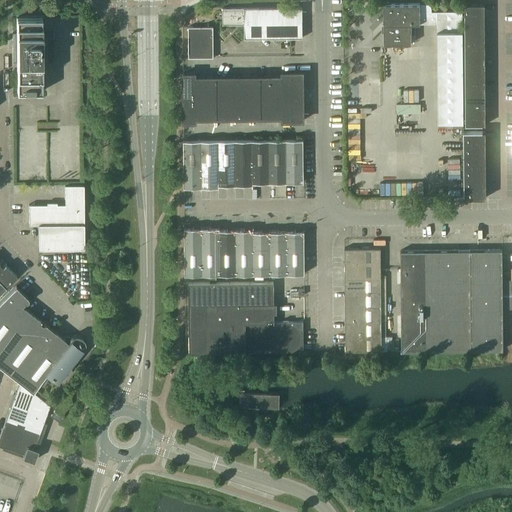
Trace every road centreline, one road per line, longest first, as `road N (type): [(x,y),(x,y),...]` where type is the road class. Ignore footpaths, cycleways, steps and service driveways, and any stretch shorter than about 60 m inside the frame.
road 1 (tertiary): [(138,416),(149,241),(146,0)]
road 2 (tertiary): [(122,0),(144,308),(118,410)]
road 3 (unclassified): [(324,218),(322,0)]
road 4 (residential): [(499,0),(501,217)]
road 5 (unclassified): [(324,218),(501,217)]
road 6 (unclassified): [(325,350),(324,218)]
road 7 (unclassified): [(326,511),(303,493),(215,464)]
